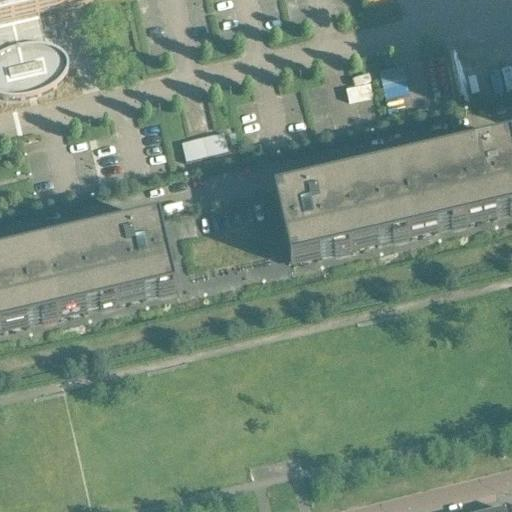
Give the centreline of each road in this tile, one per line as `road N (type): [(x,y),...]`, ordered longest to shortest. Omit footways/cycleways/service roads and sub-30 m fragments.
road 1 (residential): [(0,245),(511,126)]
road 2 (residential): [(393,511),(511,482)]
